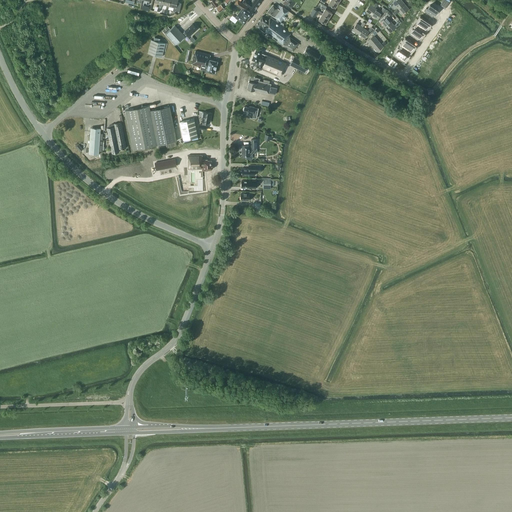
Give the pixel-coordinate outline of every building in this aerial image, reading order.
[(168,9),(169,6),(170,0),(162,0),(162,4),(167,5),(166,9),(168,9)] [(170,0),(169,6),(174,7),(173,10),(175,11),(175,10),(179,11),(181,3),(177,2),(177,0),(170,0)] [(235,17),(244,24),(253,12),(247,8),(248,6),(240,1),(238,0),(236,0),(234,3),(242,8),(235,17)] [(260,0),(243,0),(242,2),(254,10),(261,0),(260,0)] [(396,0),(393,3),(398,8),(404,3),(401,0),(396,0)] [(370,4),(365,11),(371,15),(376,8),(375,8),(378,4),(375,3),(373,6),(370,4)] [(404,3),(398,8),(403,14),(409,9),(404,3)] [(278,8),(273,4),(267,11),(281,22),(289,11),(282,7),(281,9),(280,9),(279,10),(277,8),(278,8)] [(322,13),(322,14),(329,18),(332,12),(326,8),(322,5),(321,7),(324,10),(322,13)] [(424,11),(432,16),(433,13),(435,15),(438,10),(430,5),(427,8),(426,8),(424,11)] [(318,11),(313,8),(310,14),(315,17),(317,13),(321,15),(318,19),(325,23),(329,18),(322,14),(322,13),(319,11),(318,11)] [(376,8),(371,15),(377,19),(382,12),(376,8)] [(289,35),(291,33),(270,17),(267,21),(266,20),(267,20),(262,16),(255,25),(260,29),(263,31),(264,30),(265,31),(265,32),(282,45),(283,44),(284,45),(283,45),(286,48),(292,51),(298,43),(290,37),(289,37),(288,37),(289,35)] [(380,21),(385,27),(391,21),(386,16),(380,21)] [(385,27),(390,32),(399,24),(401,22),(398,19),(396,20),(397,22),(394,25),(391,21),(385,27)] [(416,22),(414,25),(422,30),(424,28),(425,29),(428,25),(420,19),(417,23),(416,22)] [(360,25),(357,23),(352,30),(358,34),(363,27),(362,27),(365,23),(363,21),(360,25)] [(189,36),(197,29),(192,23),(185,30),(185,31),(182,33),(175,25),(165,34),(175,45),(185,36),(187,33),(189,36)] [(413,29),(411,32),(419,38),(422,34),(420,33),(422,30),(414,25),(412,28),(413,29)] [(363,27),(358,34),(364,38),(369,31),(363,27)] [(367,40),(372,46),(378,41),(373,35),(367,40)] [(148,53),(162,56),(165,43),(157,41),(158,38),(154,37),(153,40),(151,39),(148,53)] [(378,41),(372,46),(377,51),(383,46),(378,41)] [(401,44),(399,47),(407,52),(409,50),(410,51),(413,46),(405,41),(402,45),(401,44)] [(304,53),(317,60),(320,54),(307,47),(304,53)] [(398,50),(396,54),(404,60),(407,56),(405,54),(407,52),(399,47),(397,50),(398,50)] [(262,53),(262,51),(256,48),(252,59),(258,62),(258,60),(261,62),(259,66),(275,73),(279,65),(280,66),(284,64),(286,58),(283,57),(282,57),(280,56),(278,60),(268,56),(262,53)] [(217,61),(209,59),(210,55),(195,51),(192,64),(201,67),(201,69),(206,70),(206,71),(214,73),(217,61)] [(294,57),(290,64),(305,71),(308,64),(294,57)] [(254,90),(255,89),(268,93),(271,84),(269,83),(269,81),(264,79),(263,81),(259,81),(260,78),(254,77),(255,76),(250,75),(249,78),(250,78),(250,81),(248,81),(249,81),(247,88),(254,90)] [(170,106),(150,110),(149,105),(125,110),(133,149),(177,140),(170,106)] [(244,111),(243,115),(249,116),(249,117),(252,118),(252,117),(256,118),(258,108),(254,107),(249,106),(249,107),(244,106),(244,110),(244,111)] [(203,117),(202,121),(210,122),(211,113),(204,111),(203,112),(202,112),(202,116),(203,117)] [(191,137),(192,140),(195,139),(195,137),(198,136),(194,118),(179,121),(183,139),(191,137)] [(118,149),(126,148),(121,122),(114,123),(107,128),(112,153),(119,152),(118,149)] [(90,127),(89,153),(99,154),(99,151),(99,145),(99,144),(99,141),(100,140),(100,133),(100,128),(90,127)] [(251,139),(251,145),(250,145),(242,145),(242,156),(246,156),(246,158),(252,159),(252,153),(253,153),(253,148),(257,148),(257,139),(251,139)] [(202,169),(202,170),(208,170),(207,169),(212,169),(211,164),(211,160),(205,160),(205,159),(202,159),(202,155),(188,155),(188,169),(202,169)] [(175,159),(155,163),(156,170),(176,166),(175,159)] [(254,175),(255,170),(261,171),(261,165),(250,164),(250,168),(241,168),(241,174),(254,175)] [(189,181),(188,170),(182,171),(182,172),(180,172),(181,180),(182,180),(182,181),(189,181)]
